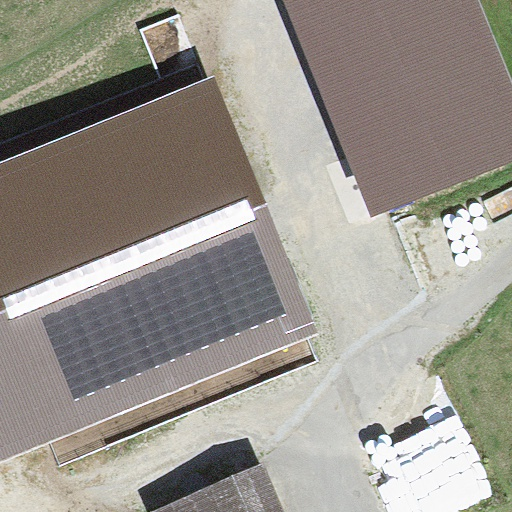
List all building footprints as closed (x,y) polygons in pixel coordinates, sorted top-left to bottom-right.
[(511,64),(487,0),(289,0),(376,224),(511,172),(511,64)] [(206,75),(62,127),(168,385),(310,326),(206,75)] [(406,240),(346,268),(375,332),(435,306),(406,240)] [(474,416),(387,452),(412,511),(477,511),(508,499),(474,416)] [(289,511),(258,438),(157,481),(170,511),(289,511)]
